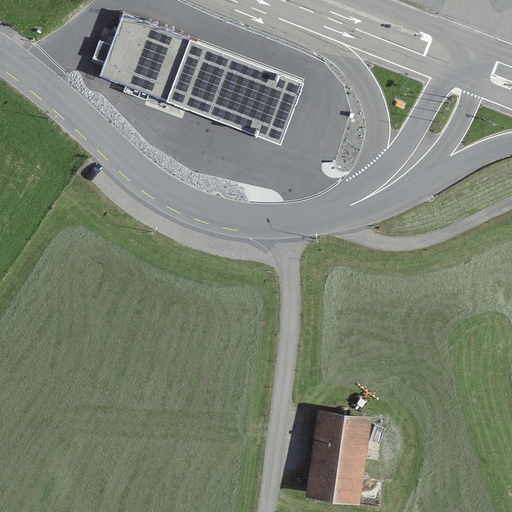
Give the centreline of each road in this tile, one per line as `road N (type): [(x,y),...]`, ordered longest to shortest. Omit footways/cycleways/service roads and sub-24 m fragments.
road 1 (secondary): [(0,53),(193,208),(242,222),(283,222)]
road 2 (unclassified): [(283,222),(293,305),(266,511)]
road 3 (secondary): [(318,26),(348,60),(374,113),(373,162),(346,207)]
road 4 (secondary): [(346,207),(407,167),(461,78)]
road 5 (secondary): [(346,207),(406,193),(511,146)]
road 6 (trunk): [(318,26),(461,78)]
road 7 (trunk): [(472,44),(358,0)]
